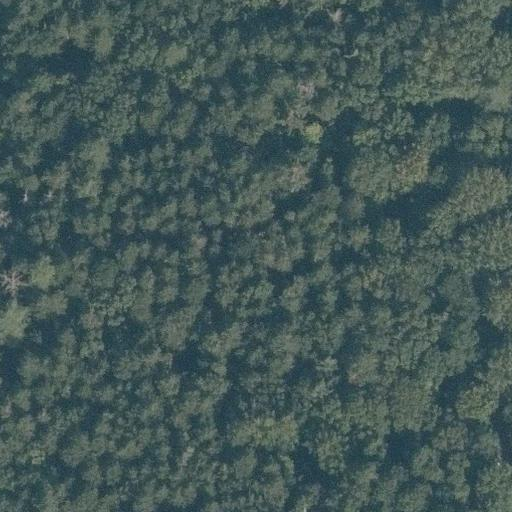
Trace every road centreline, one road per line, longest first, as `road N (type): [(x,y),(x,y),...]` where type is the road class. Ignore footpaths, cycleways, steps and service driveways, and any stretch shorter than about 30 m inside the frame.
road 1 (track): [(503,441),(250,435),(133,327),(117,323),(0,360)]
road 2 (unclassified): [(511,494),(427,0)]
